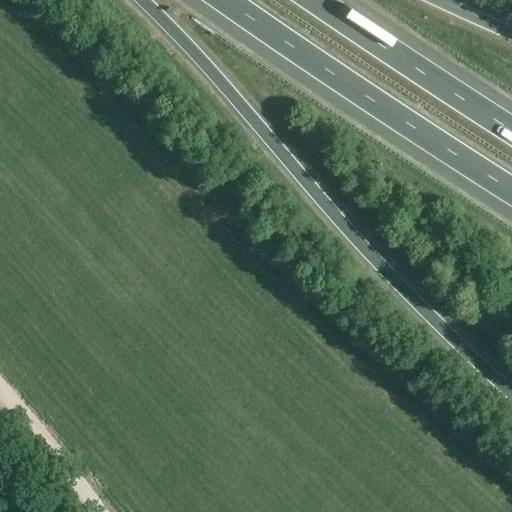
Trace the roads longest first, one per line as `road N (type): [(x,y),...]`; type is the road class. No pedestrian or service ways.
road 1 (motorway): [(140,0),(390,278),(511,395)]
road 2 (motorway): [(222,0),(511,190)]
road 3 (motorway): [(511,134),(311,0)]
